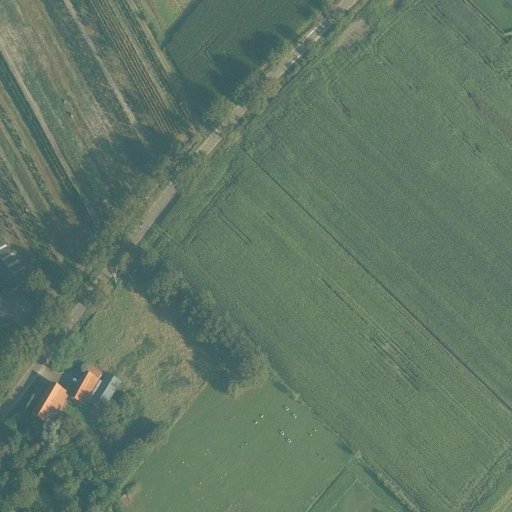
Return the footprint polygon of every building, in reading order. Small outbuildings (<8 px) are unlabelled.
[(1,242),(0,242),(0,284),(9,295),(25,282),(29,287),(35,283),(1,242)] [(9,376),(15,380),(22,368),(15,364),(9,376)] [(69,398),(83,406),(102,374),(88,366),(69,398)] [(89,402),(103,411),(120,383),(106,374),(89,402)] [(32,417),(41,422),(49,427),(68,394),(51,384),(32,417)] [(54,427),(63,431),(67,423),(59,418),(54,427)]
